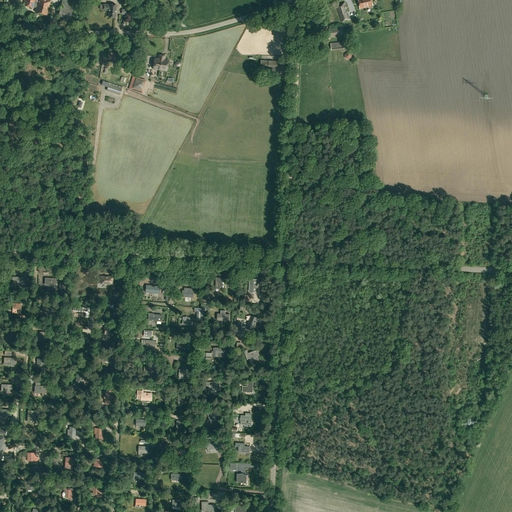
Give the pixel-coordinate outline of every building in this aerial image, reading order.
[(35,0),(24,0),(23,5),(33,8),(35,0)] [(50,1),(45,0),(38,0),(35,12),(46,15),(50,1)] [(74,2),(68,0),(62,0),(58,16),(70,19),(74,2)] [(368,6),(373,5),(371,0),(358,0),(360,8),(365,7),(365,6),(368,5),(368,6)] [(342,22),(350,19),(345,2),(336,5),(342,22)] [(108,17),(115,17),(116,5),(103,4),(103,10),(109,10),(108,17)] [(167,70),(168,60),(164,60),(165,55),(159,55),(158,59),(154,59),(153,68),(167,70)] [(283,69),(283,62),(261,60),(261,68),(283,69)] [(143,94),(147,80),(133,76),(129,89),(143,94)] [(120,95),(121,90),(109,85),(107,90),(120,95)] [(13,277),(14,284),(17,284),(17,286),(23,286),(23,277),(13,277)] [(46,278),(47,285),(54,285),(54,287),(56,287),(56,278),(46,278)] [(146,285),(145,292),(159,293),(160,286),(146,285)] [(183,290),(182,296),(191,297),(193,297),(194,288),(185,288),(184,290),(183,290)] [(197,311),(197,320),(206,320),(206,304),(201,303),(201,308),(200,308),(200,311),(197,311)] [(10,304),(12,311),(12,313),(20,313),(20,304),(10,304)] [(73,306),(73,311),(86,312),(85,317),(89,317),(90,308),(73,306)] [(217,313),(217,320),(218,320),(227,320),(227,318),(230,318),(230,314),(225,314),(225,310),(221,310),(220,314),(217,313)] [(148,313),(148,320),(161,321),(161,320),(162,320),(162,319),(161,319),(162,315),(150,314),(150,313),(148,313)] [(251,315),(247,328),(253,330),(257,317),(251,315)] [(183,316),(183,324),(183,323),(189,324),(189,325),(192,325),(193,318),(190,318),(190,317),(183,316)] [(5,327),(5,334),(7,334),(7,338),(9,338),(18,338),(18,331),(14,331),(12,331),(12,328),(5,327)] [(105,327),(103,338),(109,339),(110,333),(111,333),(112,328),(105,327)] [(76,339),(76,347),(83,347),(84,340),(76,339)] [(207,353),(206,359),(211,359),(211,356),(213,356),(218,356),(218,352),(225,353),(226,348),(214,347),(213,351),(212,351),(212,353),(207,353)] [(247,350),(244,351),(247,359),(259,355),(257,350),(248,353),(247,350)] [(106,354),(104,360),(111,362),(113,356),(106,354)] [(5,357),(5,358),(6,365),(11,365),(11,367),(13,367),(14,365),(15,365),(15,358),(12,358),(12,357),(10,357),(10,358),(5,357)] [(37,359),(37,362),(39,362),(40,366),(43,366),(42,368),(48,368),(48,359),(38,359),(37,359)] [(78,375),(74,384),(79,386),(83,377),(78,375)] [(215,382),(207,383),(207,386),(209,385),(209,389),(210,389),(211,390),(217,389),(217,390),(220,390),(220,384),(215,385),(215,382)] [(243,386),(242,391),(252,392),(253,383),(248,383),(247,386),(243,386)] [(2,384),(2,385),(4,391),(6,391),(6,394),(12,394),(11,394),(11,393),(12,393),(12,392),(12,385),(2,384)] [(138,391),(137,399),(141,399),(151,400),(151,394),(142,393),(142,391),(138,391)] [(0,409),(0,420),(5,421),(6,414),(10,415),(11,410),(7,410),(0,409)] [(212,409),(207,410),(208,416),(209,416),(209,420),(215,420),(218,420),(218,415),(213,415),(212,409)] [(28,410),(27,421),(28,421),(34,421),(35,415),(39,416),(39,411),(35,411),(28,410)] [(241,421),(241,424),(244,425),(245,425),(252,426),(252,422),(251,422),(251,413),(246,413),(246,416),(243,416),(243,415),(241,415),(241,416),(241,421)] [(50,420),(43,425),(47,430),(54,425),(50,420)] [(68,430),(68,437),(76,438),(76,435),(77,435),(78,427),(70,427),(70,430),(68,430)] [(95,429),(94,434),(96,434),(95,439),(96,439),(103,439),(103,432),(104,429),(95,429)] [(211,437),(205,438),(206,441),(206,444),(206,448),(208,448),(208,449),(214,448),(214,449),(217,448),(216,443),(212,444),(211,441),(211,437)] [(239,443),(239,446),(240,446),(240,451),(246,451),(246,452),(249,452),(249,446),(245,446),(245,443),(239,443)] [(172,447),(172,453),(181,454),(181,457),(185,458),(185,448),(182,447),(176,447),(172,447)] [(95,459),(94,461),(96,461),(96,466),(102,467),(103,459),(95,459)] [(237,474),(237,482),(245,482),(246,475),(244,475),(244,474),(243,473),(242,473),(242,474),(237,474)] [(90,486),(90,490),(93,490),(93,494),(97,494),(97,496),(101,497),(102,493),(100,493),(100,487),(93,486),(90,486)] [(63,492),(62,497),(63,498),(65,498),(65,497),(69,497),(69,499),(71,499),(72,499),(73,488),(68,488),(64,488),(64,492),(63,492)] [(208,502),(202,502),(202,511),(214,511),(214,504),(208,505),(208,502)] [(232,505),(232,508),(235,508),(234,511),(245,511),(246,507),(241,506),(241,503),(236,503),(235,503),(235,505),(232,505)]
